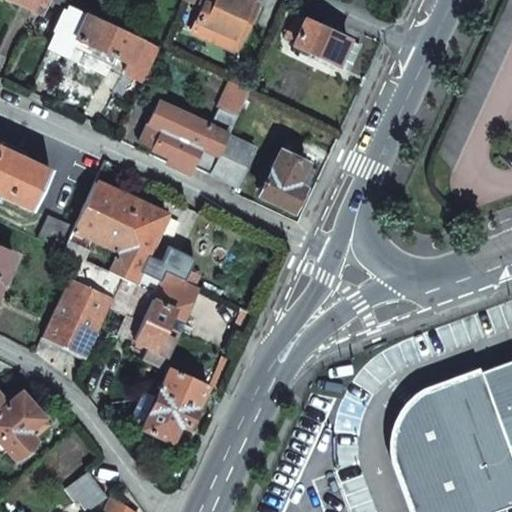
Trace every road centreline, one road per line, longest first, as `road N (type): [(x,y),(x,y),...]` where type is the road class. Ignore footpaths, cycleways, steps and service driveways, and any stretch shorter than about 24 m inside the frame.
road 1 (residential): [(0,100),(334,255)]
road 2 (unknown): [(511,335),(438,359),(391,389),(375,450),(395,511)]
road 3 (residential): [(171,511),(56,382),(0,345)]
road 4 (tertiary): [(266,378),(358,301),(413,282)]
road 5 (tertiary): [(425,48),(355,202)]
road 6 (tertiary): [(204,511),(266,378)]
road 7 (tertiary): [(334,255),(266,378)]
